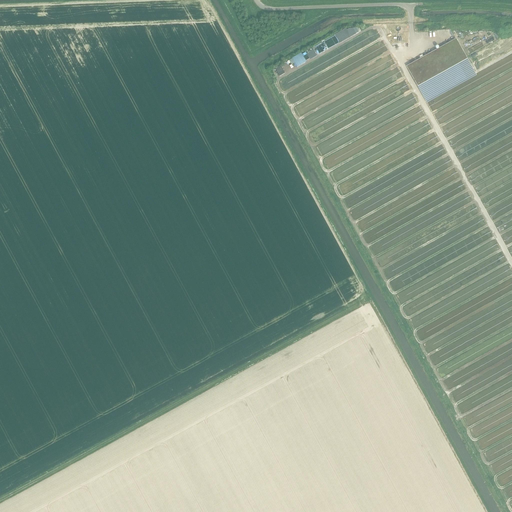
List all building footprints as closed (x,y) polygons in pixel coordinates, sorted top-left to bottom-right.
[(346,28),(334,35),(339,43),(350,37),(356,34),(352,28),(349,28),(346,30),(346,28)] [(455,40),(406,67),(417,87),(466,60),(455,40)] [(313,49),(307,53),(310,58),(310,59),(317,55),(313,49)] [(300,53),(292,58),(295,63),(297,67),(305,62),(304,61),(300,53)] [(280,65),(275,68),(277,72),(279,76),(285,73),(280,65)]
